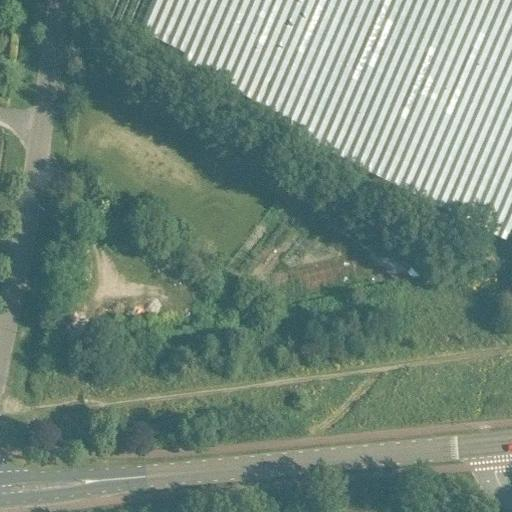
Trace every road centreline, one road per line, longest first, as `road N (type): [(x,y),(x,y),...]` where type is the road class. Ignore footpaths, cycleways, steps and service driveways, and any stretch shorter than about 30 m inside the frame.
road 1 (tertiary): [(0,486),(496,447)]
road 2 (unclassified): [(0,348),(49,0)]
